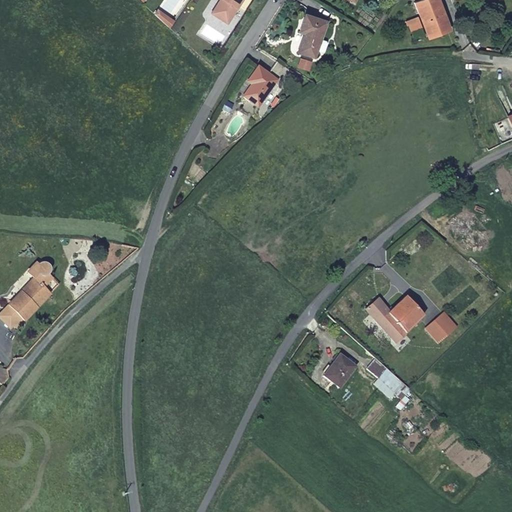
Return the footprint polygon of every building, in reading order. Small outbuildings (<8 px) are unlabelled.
[(245,0),(220,0),(224,3),(221,7),(219,6),(212,17),(228,27),(245,0)] [(449,27),(439,0),(433,0),(417,6),(422,19),(430,42),(447,36),(444,29),(449,27)] [(158,14),(155,17),(170,32),(175,26),(158,14)] [(296,56),(313,63),(325,29),(304,20),(297,37),(301,38),(296,56)] [(407,25),(409,29),(421,24),(420,20),(407,25)] [(253,111),(271,84),(276,88),(286,74),(270,64),(261,77),(251,70),(240,86),(245,89),(237,101),(253,111)] [(20,296),(7,310),(22,325),(47,299),(40,292),(48,283),(44,279),(46,274),(45,271),(44,268),(41,266),(38,265),(36,265),(32,267),(30,269),(29,271),(29,275),(33,285),(22,297),(20,296)] [(33,285),(32,284),(20,296),(22,297),(33,285)] [(382,310),(378,314),(391,327),(394,324),(405,335),(424,316),(407,297),(388,316),(382,310)] [(22,325),(7,310),(0,316),(0,324),(8,332),(12,329),(15,332),(22,325)] [(444,343),(452,336),(438,322),(434,326),(431,329),(444,343)] [(372,350),(364,344),(361,347),(369,353),(372,350)] [(337,354),(319,375),(335,388),(353,367),(337,354)]
